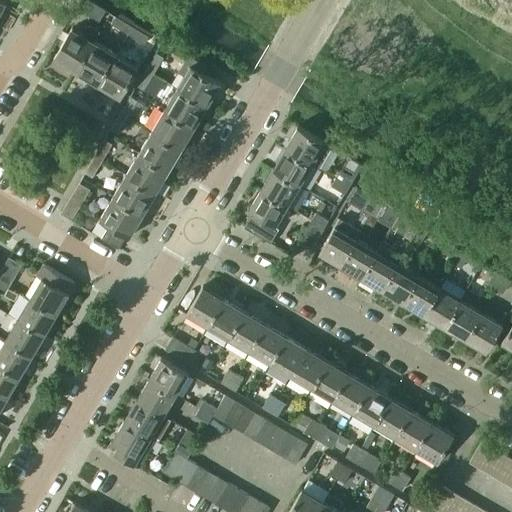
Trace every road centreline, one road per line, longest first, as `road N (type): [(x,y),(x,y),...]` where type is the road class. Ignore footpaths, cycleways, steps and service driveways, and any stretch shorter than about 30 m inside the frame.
road 1 (residential): [(511,414),(190,229)]
road 2 (residential): [(190,229),(320,0)]
road 3 (residential): [(151,294),(0,207)]
road 4 (residential): [(66,439),(151,294)]
road 5 (residential): [(163,511),(146,489),(66,439)]
